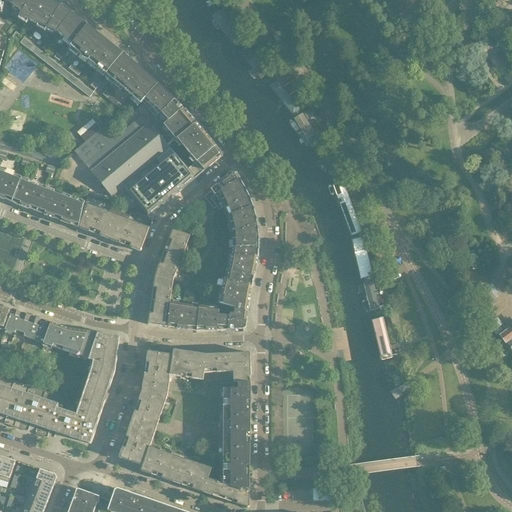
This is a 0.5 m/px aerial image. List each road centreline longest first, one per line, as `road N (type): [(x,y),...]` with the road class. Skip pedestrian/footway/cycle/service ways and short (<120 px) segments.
road 1 (residential): [(240,0),(321,101),(441,324),(480,456)]
road 2 (residential): [(238,154),(259,185),(271,228),(260,338)]
road 3 (residential): [(131,0),(159,56),(238,154)]
road 4 (residential): [(260,338),(260,511)]
road 5 (residential): [(144,265),(0,212)]
road 6 (residential): [(144,265),(163,219),(238,154)]
road 7 (residential): [(98,468),(134,329)]
road 8 (residential): [(0,290),(95,324),(134,329)]
road 9 (residential): [(221,511),(98,468)]
road 10 (residential): [(260,338),(134,329)]
